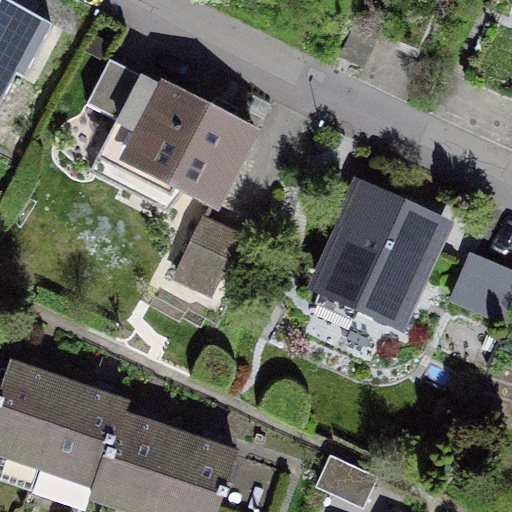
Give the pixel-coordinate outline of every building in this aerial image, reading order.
[(0,0),(0,104),(15,75),(23,79),(51,25),(1,0),(0,0)] [(403,0),(387,39),(418,52),(440,0),(403,0)] [(511,34),(486,23),(464,74),(511,94),(511,34)] [(378,34),(355,24),(340,57),(364,67),(378,34)] [(213,113),(109,60),(86,105),(117,121),(104,148),(213,204),(250,132),(213,113)] [(426,216),(365,188),(353,213),(339,220),(344,233),(318,289),(396,325),(442,224),(426,216)] [(238,238),(202,221),(176,275),(211,292),(238,238)] [(511,308),(511,271),(471,254),(451,300),(506,323),(511,308)] [(13,369),(0,364),(0,451),(40,465),(67,387),(13,369)] [(67,387),(40,465),(97,485),(120,417),(124,406),(67,387)] [(93,496),(139,511),(150,511),(176,436),(120,417),(97,485),(93,496)] [(214,511),(234,456),(176,436),(150,511),(214,511)] [(375,477),(331,456),(318,483),(362,504),(375,477)]
